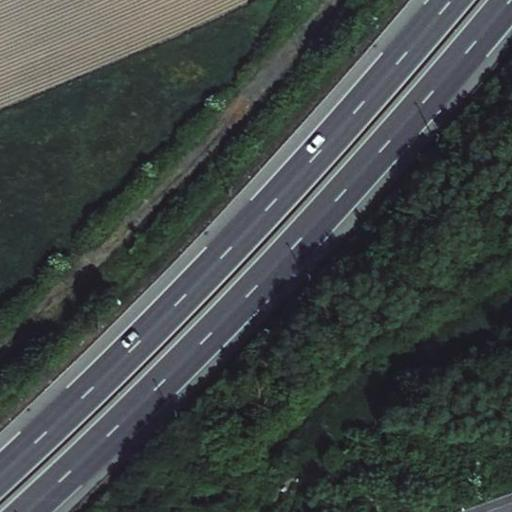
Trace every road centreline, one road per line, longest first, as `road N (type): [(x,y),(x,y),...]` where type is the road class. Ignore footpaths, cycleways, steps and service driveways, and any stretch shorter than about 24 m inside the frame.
road 1 (trunk): [(27,511),(256,284),(510,0)]
road 2 (trunk): [(450,0),(276,199),(0,474)]
road 3 (track): [(0,348),(66,290),(326,0)]
